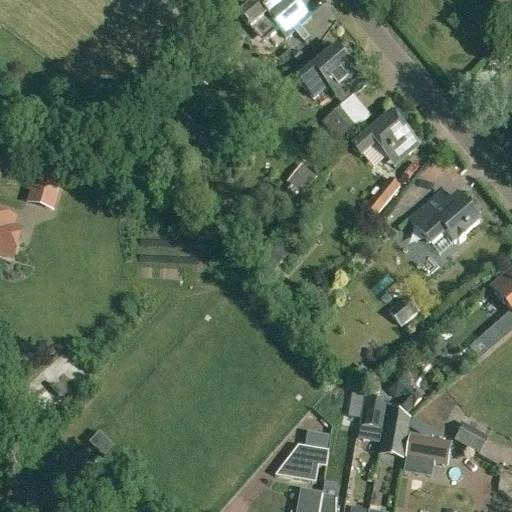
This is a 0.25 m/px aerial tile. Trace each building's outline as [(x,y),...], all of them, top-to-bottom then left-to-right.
[(249,3),(251,5),(239,15),(263,44),(276,32),(283,40),(290,33),(305,50),(311,45),(297,28),(308,18),(292,0),(256,0),(253,4),(251,1),(249,3)] [(296,82),(305,93),(315,104),(328,93),(340,107),(365,86),(335,50),(296,82)] [(176,144),(191,124),(170,108),(155,128),(176,144)] [(359,129),(341,108),(322,125),(339,145),(359,129)] [(388,156),(397,166),(418,149),(392,116),(350,150),(358,160),(376,145),(386,158),(388,156)] [(286,184),(302,197),(316,179),(301,167),(286,184)] [(376,216),(383,208),(399,188),(389,180),(366,208),(376,216)] [(76,203),(79,192),(54,187),(51,198),(76,203)] [(453,246),(458,242),(461,246),(467,240),(464,237),(478,225),(476,222),(478,220),(470,211),(468,213),(454,197),(448,202),(440,193),(407,222),(427,245),(442,233),(453,246)] [(14,221),(11,220),(0,216),(0,255),(13,259),(21,231),(12,228),(14,221)] [(272,246),(263,257),(278,268),(287,257),(272,246)] [(507,285),(494,296),(510,315),(481,340),(491,352),(511,334),(511,271),(502,280),(507,285)] [(406,300),(388,315),(401,330),(418,315),(406,300)] [(394,377),(388,383),(389,392),(396,397),(402,397),(396,405),(407,413),(411,407),(413,408),(421,399),(410,390),(409,382),(402,376),(394,377)] [(385,408),(364,396),(359,427),(357,441),(378,445),(385,408)] [(360,420),(362,409),(350,407),(348,419),(360,420)] [(387,409),(381,442),(379,455),(402,459),(404,446),(409,420),(387,409)] [(485,441),(462,428),(456,441),(478,453),(485,441)] [(114,448),(99,434),(89,445),(104,459),(114,448)] [(406,459),(446,466),(449,446),(410,439),(406,459)] [(287,462),(275,478),(315,485),(318,469),(326,470),(327,465),(326,465),(328,453),(301,449),(299,464),(287,462)] [(320,497),(317,511),(335,511),(335,501),(321,499),(321,497),(320,497)]
